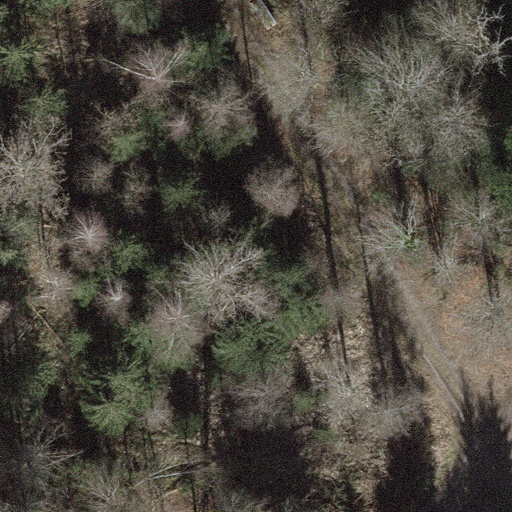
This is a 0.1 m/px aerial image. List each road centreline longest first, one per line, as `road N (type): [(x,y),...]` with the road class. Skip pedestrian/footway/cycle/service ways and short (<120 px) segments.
road 1 (track): [(511,501),(211,0)]
road 2 (track): [(511,409),(423,511)]
